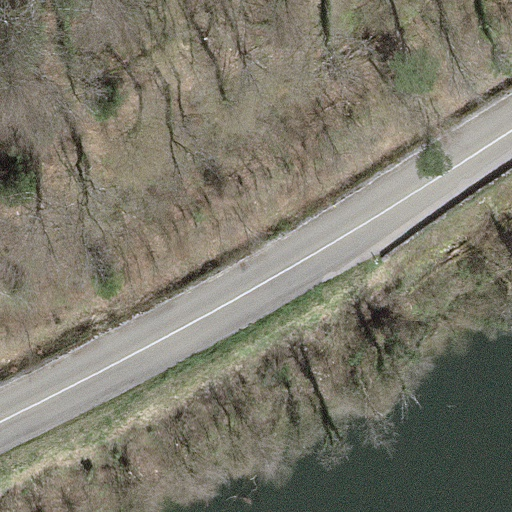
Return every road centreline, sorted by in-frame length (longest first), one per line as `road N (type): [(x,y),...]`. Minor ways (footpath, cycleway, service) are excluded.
road 1 (secondary): [(511,140),(66,402),(0,432)]
road 2 (track): [(120,0),(0,80)]
